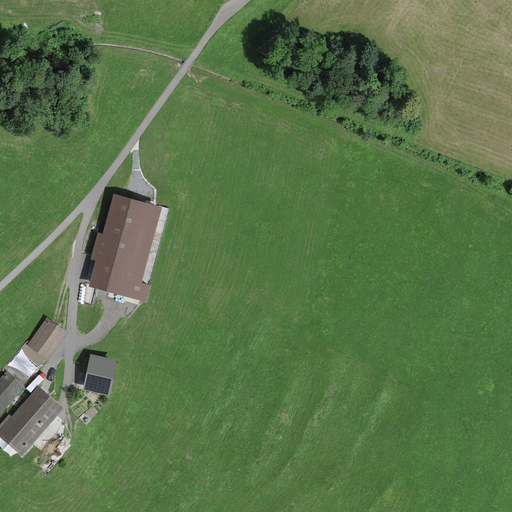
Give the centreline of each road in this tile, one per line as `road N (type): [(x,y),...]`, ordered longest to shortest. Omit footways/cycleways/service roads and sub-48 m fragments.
road 1 (track): [(0,284),(100,187),(217,22),(247,0)]
road 2 (track): [(100,187),(81,236),(66,401)]
